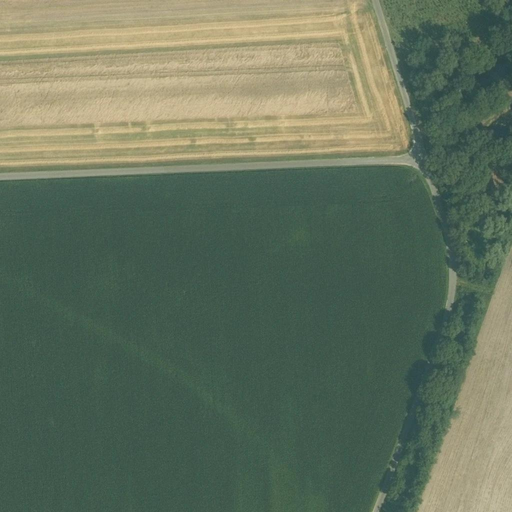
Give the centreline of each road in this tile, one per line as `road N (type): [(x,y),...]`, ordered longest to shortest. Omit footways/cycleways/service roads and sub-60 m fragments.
road 1 (residential): [(415,157),(0,176)]
road 2 (residential): [(415,157),(433,189),(449,279),(374,511)]
road 3 (residential): [(366,0),(415,157)]
